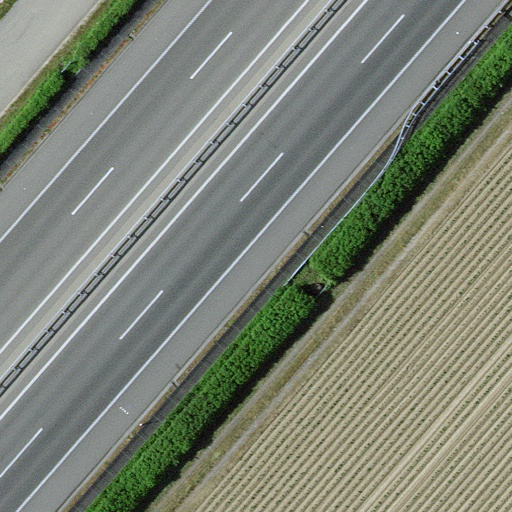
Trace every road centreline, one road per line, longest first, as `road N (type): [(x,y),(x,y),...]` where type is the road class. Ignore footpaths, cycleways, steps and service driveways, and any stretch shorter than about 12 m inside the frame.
road 1 (motorway): [(0,476),(416,0)]
road 2 (track): [(511,110),(164,511)]
road 3 (motorway): [(259,0),(0,296)]
